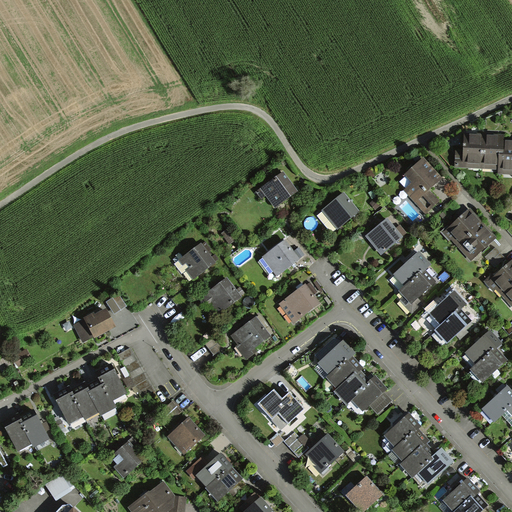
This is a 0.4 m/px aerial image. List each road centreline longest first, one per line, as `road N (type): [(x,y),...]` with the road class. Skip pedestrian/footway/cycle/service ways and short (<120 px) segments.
road 1 (track): [(511,96),(336,178),(311,178),(297,167),(257,110),(203,110),(107,138),(0,204)]
road 2 (residential): [(511,498),(347,305)]
road 3 (residential): [(347,305),(214,406)]
road 4 (residential): [(308,511),(214,406)]
